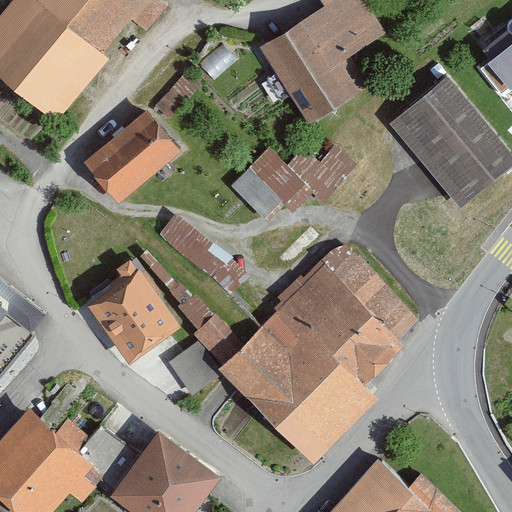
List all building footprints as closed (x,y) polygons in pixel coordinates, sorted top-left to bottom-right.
[(11,0),(0,14),(0,78),(59,125),(114,55),(104,50),(44,0),(11,0)] [(164,0),(44,0),(104,50),(132,17),(147,30),(169,4),(164,0)] [(322,0),(325,4),(260,43),(309,122),(358,92),(339,60),(387,31),(368,0),(322,0)] [(511,39),(489,57),(511,86),(511,39)] [(511,146),(450,73),(393,120),(464,206),(511,166),(511,146)] [(150,108),(83,160),(116,202),(183,150),(150,108)] [(273,144),(233,185),(273,224),(313,184),(273,144)] [(251,273),(177,212),(158,234),(232,296),(251,273)] [(410,342),(322,256),(215,365),(224,373),(315,463),(379,398),(367,386),(410,342)] [(139,265),(87,301),(127,360),(180,324),(139,265)] [(0,269),(0,315),(9,304),(0,296),(0,269)] [(202,343),(172,361),(192,393),(224,373),(215,365),(202,343)] [(104,473),(30,404),(0,435),(0,489),(24,511),(47,511),(71,488),(81,498),(104,473)] [(191,511),(221,472),(159,425),(110,489),(140,511),(191,511)] [(411,487),(375,454),(321,511),(461,511),(422,476),(411,487)]
